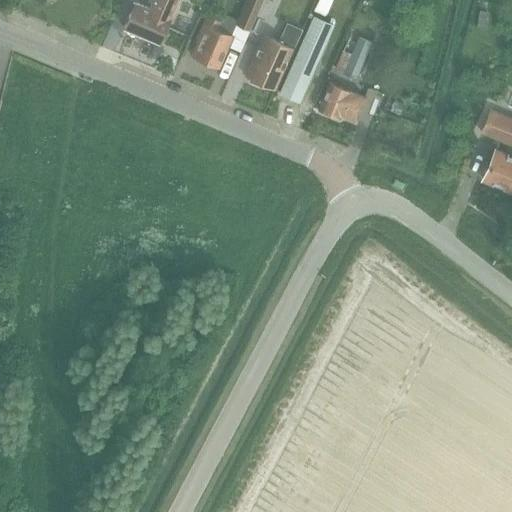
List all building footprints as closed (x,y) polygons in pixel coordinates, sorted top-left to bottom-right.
[(134,4),(124,28),(158,43),(176,0),(152,0),(148,10),(134,4)] [(248,29),(260,0),(244,0),(235,23),(248,29)] [(200,37),(192,56),(217,67),(231,35),(216,29),(220,20),(208,15),(199,36),(200,37)] [(313,17),(279,93),(299,102),(333,26),(313,17)] [(279,42),(265,35),(246,77),(250,79),(248,81),(260,86),(261,84),(273,89),(284,64),(286,65),(302,30),(287,24),(279,42)] [(351,35),(337,69),(358,77),(372,43),(351,35)] [(329,82),(317,109),(339,119),(341,115),(354,121),(365,97),(329,82)] [(481,132),(507,142),(511,144),(511,118),(491,110),(481,132)] [(511,157),(494,150),(482,178),(511,191),(511,157)]
